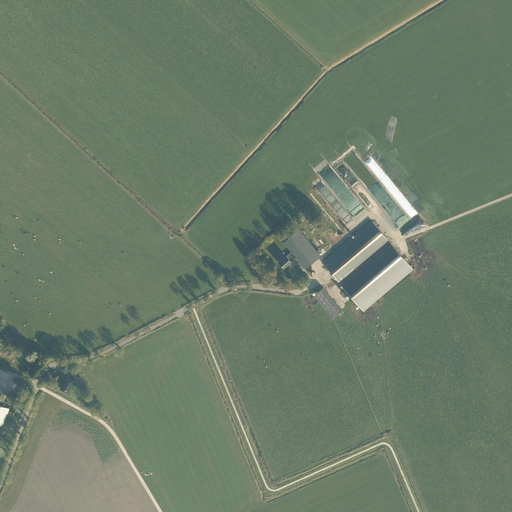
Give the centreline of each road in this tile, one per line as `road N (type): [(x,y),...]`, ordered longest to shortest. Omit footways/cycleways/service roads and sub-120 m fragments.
road 1 (unclassified): [(0,484),(51,364),(105,351),(227,288),(300,292)]
road 2 (track): [(159,511),(105,426),(37,384)]
